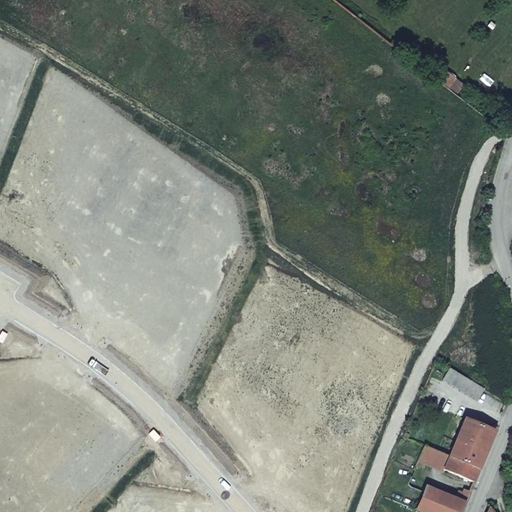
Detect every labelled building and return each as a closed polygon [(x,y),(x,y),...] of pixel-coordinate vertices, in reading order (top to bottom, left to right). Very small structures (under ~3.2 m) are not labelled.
[(441,66),(433,77),(449,89),(457,79),(441,66)] [(477,400),(483,390),(450,369),(444,380),(477,400)] [(478,470),(494,433),(464,420),(448,458),(478,470)] [(443,471),(448,458),(440,454),(423,447),(414,470),(420,472),(422,465),(442,473),(443,471)] [(473,482),(478,470),(448,458),(443,471),(473,482)] [(426,488),(423,494),(415,511),(416,511),(460,511),(468,493),(463,491),(462,494),(457,492),(454,499),(426,488)]
